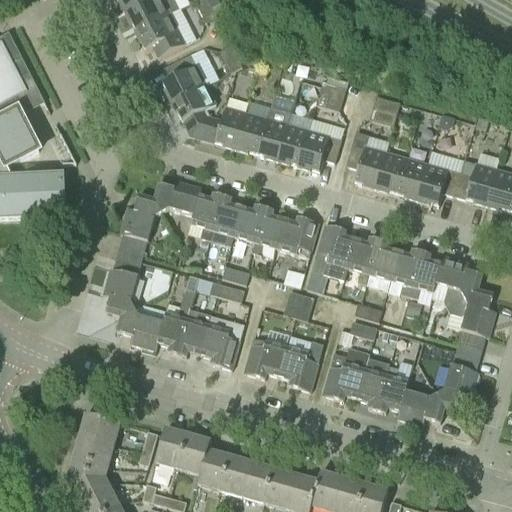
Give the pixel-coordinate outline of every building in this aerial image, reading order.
[(117,0),(126,16),(158,0),(117,0)] [(136,35),(170,18),(160,0),(158,0),(126,16),(136,35)] [(206,28),(217,22),(206,0),(195,6),(206,28)] [(191,38),(182,43),(170,18),(136,35),(146,55),(153,52),(158,63),(185,49),(185,48),(194,43),(191,38)] [(28,101),(39,96),(9,37),(0,41),(0,124),(0,125),(19,115),(32,109),(28,101)] [(232,78),(243,72),(232,50),(220,56),(232,78)] [(172,107),(206,90),(191,60),(164,73),(169,84),(162,87),(172,107)] [(320,98),(343,104),(346,93),(323,86),(320,98)] [(200,131),(209,122),(205,115),(216,110),(206,90),(172,107),(182,127),(183,126),(190,140),(197,142),(200,131)] [(316,109),(340,116),(343,104),(320,98),(316,109)] [(373,113),(397,120),(400,108),(377,101),(373,113)] [(215,148),(236,154),(246,118),(225,112),(222,124),(214,121),(209,124),(209,122),(200,131),(197,142),(215,147),(215,148)] [(257,160),(277,166),(289,129),(291,119),(270,113),(268,124),(257,160)] [(370,125),(394,131),(397,120),(373,113),(370,125)] [(0,223),(66,221),(64,181),(13,184),(7,172),(39,155),(19,115),(0,125),(0,181),(2,184),(0,184),(0,223)] [(236,154),(257,160),(268,124),(246,118),(236,154)] [(277,166),(298,172),(308,135),(289,129),(277,166)] [(308,135),(298,172),(320,178),(323,165),(335,168),(342,145),(308,135)] [(354,188),(376,194),(386,157),(366,152),(370,139),(357,136),(347,171),(358,175),(354,188)] [(487,211),(498,175),(501,161),(482,156),(478,169),(476,169),(463,165),(460,178),(453,201),(487,211)] [(376,194),(397,200),(407,163),(386,157),(376,194)] [(397,200),(418,205),(428,169),(407,163),(397,200)] [(442,198),(453,201),(460,178),(428,169),(418,205),(439,211),(442,198)] [(487,211),(508,217),(511,202),(511,178),(498,175),(487,211)] [(169,214),(193,220),(200,200),(202,193),(176,186),(174,193),(159,188),(154,204),(162,218),(169,214)] [(200,243),(210,245),(222,200),(213,198),(212,203),(200,200),(193,220),(190,232),(203,235),(200,243)] [(122,240),(147,247),(148,247),(155,222),(162,218),(154,204),(139,199),(134,215),(128,213),(120,239),(122,240)] [(233,242),(235,243),(243,212),(230,208),(231,203),(222,200),(210,245),(231,251),(233,242)] [(235,243),(255,248),(265,212),(256,209),(254,215),(243,212),(235,243)] [(264,251),(276,254),(285,224),(272,220),(274,215),(265,212),(255,248),(252,257),(261,260),(264,251)] [(309,263),(311,257),(319,227),(298,221),(296,227),(285,224),(276,254),(298,260),(298,259),(309,263)] [(345,285),(348,275),(356,244),(344,241),(346,235),(325,229),(315,264),(327,268),(324,279),(345,285)] [(147,247),(122,240),(119,251),(144,258),(147,247)] [(357,287),(367,290),(369,280),(380,245),(370,242),(368,247),(356,244),(348,275),(360,278),(357,287)] [(380,245),(369,280),(390,287),(398,256),(387,253),(388,247),(380,245)] [(116,263),(141,270),(144,258),(119,251),(116,263)] [(400,299),(409,302),(422,256),(412,254),(411,259),(398,256),(390,287),(402,290),(400,299)] [(433,299),(436,289),(441,268),(429,265),(431,259),(422,256),(409,302),(418,304),(420,295),(433,299)] [(446,313),(478,295),(482,279),(467,275),(469,268),(443,261),(441,268),(436,289),(448,292),(443,308),(446,313)] [(113,274),(137,281),(141,270),(116,263),(113,274)] [(288,271),(286,285),(304,288),(306,273),(288,271)] [(222,283),(246,290),(249,278),(226,272),(222,283)] [(121,321),(135,314),(131,307),(138,282),(137,281),(113,274),(110,273),(103,300),(110,302),(106,317),(121,321)] [(177,360),(190,315),(198,284),(189,281),(178,321),(166,318),(163,328),(158,348),(170,351),(168,357),(177,360)] [(217,301),(241,308),(244,296),(213,287),(210,299),(217,301)] [(464,324),(461,335),(486,342),(488,343),(496,316),(489,314),(493,299),(481,295),(478,295),(446,313),(450,321),(464,324)] [(287,308),(311,314),(314,303),(290,297),(287,308)] [(284,319),(308,326),(311,314),(287,308),(284,319)] [(355,320),(379,327),(382,316),(358,309),(355,320)] [(156,355),(158,348),(163,328),(140,321),(135,314),(121,321),(117,337),(132,341),(130,348),(156,355)] [(188,356),(200,360),(209,330),(211,321),(190,315),(177,360),(186,362),(188,356)] [(209,330),(200,360),(212,363),(211,369),(232,375),(245,330),(223,324),(220,333),(209,330)] [(350,338),(374,345),(377,333),(353,327),(350,338)] [(486,342),(461,335),(458,346),(483,353),(486,342)] [(266,378),(280,382),(288,352),(266,346),(254,343),(244,378),(265,384),(266,378)] [(288,352),(280,382),(291,385),(289,391),(310,397),(323,350),(312,346),(308,358),(288,352)] [(457,349),(455,358),(479,365),(483,353),(458,346),(457,349)] [(479,365),(455,358),(452,369),(476,376),(479,365)] [(345,401),(357,404),(365,374),(345,368),(347,362),(334,359),(331,371),(330,371),(322,400),(343,406),(345,401)] [(437,399),(445,412),(460,417),(464,401),(471,403),(479,377),(476,376),(452,369),(444,395),(437,399)] [(399,416),(406,396),(409,386),(396,382),(399,374),(390,371),(387,380),(377,416),(386,418),(387,412),(399,416)] [(367,413),(377,416),(387,380),(365,374),(357,404),(369,407),(367,413)] [(425,424),(440,428),(445,412),(437,399),(430,403),(406,396),(399,416),(397,423),(423,430),(425,424)] [(80,441),(115,451),(121,429),(120,428),(87,419),(80,441)] [(156,468),(178,475),(188,440),(165,434),(156,468)] [(142,458),(151,460),(157,439),(148,437),(142,458)] [(178,475),(200,481),(208,456),(211,447),(188,440),(178,475)] [(74,463),(109,473),(115,451),(80,441),(74,463)] [(198,490),(220,496),(230,462),(208,456),(200,481),(198,490)] [(140,468),(148,471),(151,460),(142,458),(140,468)] [(220,496),(242,502),(251,468),(230,462),(220,496)] [(78,507),(110,490),(106,482),(109,473),(74,463),(67,486),(78,507)] [(242,502),(264,508),(274,474),(251,468),(242,502)] [(264,508),(276,511),(286,511),(296,480),(274,474),(264,508)] [(311,511),(334,511),(343,484),(320,478),(318,487),(314,499),(315,499),(311,511)] [(311,511),(315,499),(314,499),(318,487),(296,480),(286,511),(311,511)] [(334,511),(359,511),(365,490),(343,484),(334,511)] [(143,505),(153,508),(155,498),(156,492),(147,489),(143,505)] [(80,511),(119,511),(121,511),(110,490),(78,507),(80,511)] [(359,511),(383,511),(388,497),(365,490),(359,511)] [(167,511),(170,503),(155,498),(153,508),(167,511)] [(167,511),(185,511),(186,508),(170,503),(167,511)]
